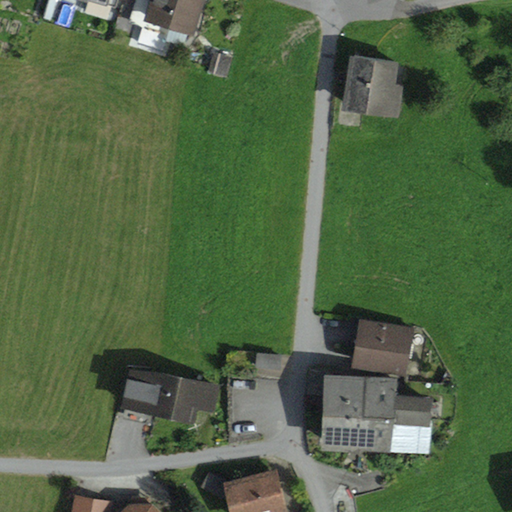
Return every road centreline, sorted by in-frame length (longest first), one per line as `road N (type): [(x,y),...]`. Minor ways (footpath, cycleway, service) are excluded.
road 1 (residential): [(330,5),(288,435)]
road 2 (residential): [(288,435),(269,448),(104,469),(0,465)]
